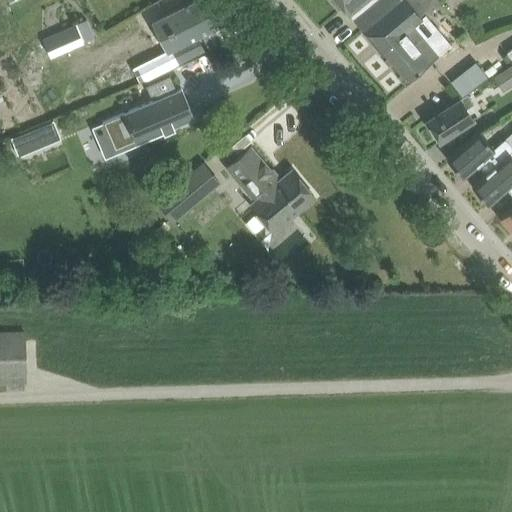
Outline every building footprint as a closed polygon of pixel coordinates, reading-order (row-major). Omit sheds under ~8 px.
[(203,0),(192,0),(151,21),(167,52),(225,23),(203,0)] [(335,0),(362,31),(398,0),(335,0)] [(442,1),(440,0),(398,0),(362,31),(405,83),(451,45),(426,15),(442,1)] [(83,20),(87,30),(92,28),(87,19),(83,20)] [(511,65),(493,77),(503,93),(511,86),(511,65)] [(181,88),(102,122),(103,123),(115,153),(175,129),(174,126),(194,118),(181,88)] [(459,100),(426,121),(440,142),(440,143),(466,126),(472,122),(465,110),(473,105),(467,95),(459,101),(459,100)] [(52,121),(39,127),(46,144),(60,139),(52,121)] [(108,169),(94,138),(84,142),(79,130),(50,143),(55,153),(45,158),(60,190),(108,169)] [(511,145),(506,139),(494,149),(479,131),(447,159),(463,178),(477,166),(485,175),(509,155),(511,151),(511,145)] [(250,203),(273,231),(314,197),(292,170),(279,182),(250,148),(228,167),(255,199),(250,203)] [(471,187),(487,206),(506,190),(511,197),(511,158),(509,155),(485,175),(471,187)] [(511,208),(500,219),(511,232),(511,208)] [(26,329),(0,330),(0,384),(26,383),(26,339),(26,329)]
